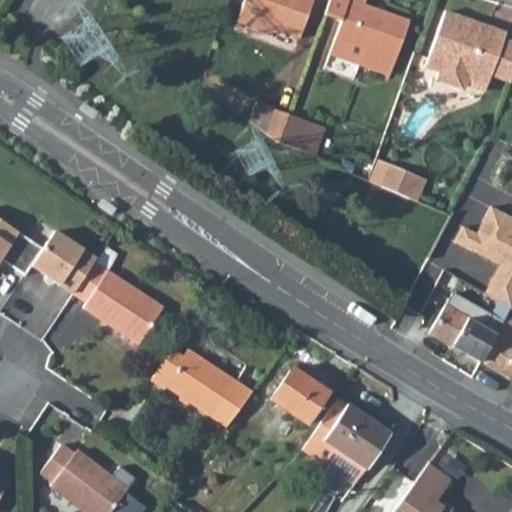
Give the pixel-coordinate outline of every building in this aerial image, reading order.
[(238,0),(235,11),(297,34),(308,0),(238,0)] [(324,0),(321,12),(337,18),(326,50),(386,70),(405,15),(361,0),(360,0),(324,0)] [(483,86),(489,70),(501,36),(504,30),(483,22),(482,26),(460,18),(461,14),(444,8),(424,64),(440,70),(438,76),(458,83),(467,80),(483,86)] [(511,40),(501,36),(489,70),(510,78),(511,72),(511,40)] [(98,112),(82,102),(77,110),(92,120),(98,112)] [(272,105),(263,128),(277,138),(286,110),(272,105)] [(286,110),(277,138),(301,149),(301,148),(304,137),(298,134),(304,117),(286,110)] [(304,137),(301,148),(312,152),(315,142),(321,123),(304,117),(298,134),(304,137)] [(393,165),(382,186),(410,199),(421,178),(393,165)] [(95,206),(110,216),(115,209),(100,198),(95,206)] [(499,300),(511,307),(511,304),(511,217),(492,206),(477,233),(464,226),(455,240),(500,264),(485,292),(499,300)] [(0,218),(0,262),(20,231),(0,218)] [(34,265),(75,293),(95,262),(98,259),(57,231),(34,265)] [(95,262),(75,293),(89,303),(86,308),(142,345),(165,309),(126,283),(95,262)] [(429,332),(452,345),(473,308),(452,297),(447,306),(444,304),(429,332)] [(473,308),(452,345),(481,362),(507,313),(511,307),(499,300),(489,317),(473,308)] [(511,316),(507,313),(481,362),(511,378),(511,316)] [(173,348),(152,379),(166,389),(169,385),(228,425),(253,390),(190,347),(185,356),(173,348)] [(292,367),(271,397),(308,423),(329,392),(292,367)] [(337,398),(302,450),(355,486),(370,467),(391,433),(337,398)] [(62,446),(39,475),(52,485),(50,487),(83,511),(110,511),(125,492),(104,476),(107,473),(77,451),(74,455),(62,446)] [(429,465),(394,511),(448,511),(437,503),(440,499),(453,483),(429,465)] [(0,498),(12,478),(0,471),(0,498)]
